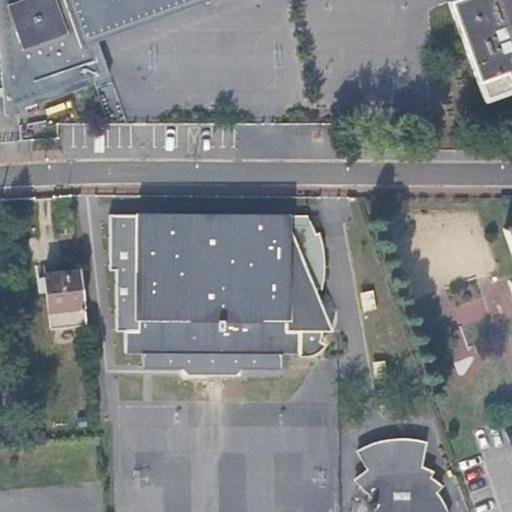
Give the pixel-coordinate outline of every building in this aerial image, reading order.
[(0,0),(0,61),(6,118),(8,117),(110,80),(97,43),(215,0),(0,0)] [(511,0),(461,0),(450,4),(486,104),(511,94),(511,0)] [(304,217),(294,217),(287,217),(135,215),(106,215),(105,270),(112,270),(111,330),(120,330),(119,352),(123,352),(138,352),(138,368),(192,368),(196,365),(219,365),(223,368),(276,368),(276,352),(295,352),(297,356),(303,356),(313,353),(320,349),(324,344),(320,340),(323,331),(331,331),(316,294),(318,290),(321,291),(323,275),(323,261),(321,249),(318,237),(313,237),(304,217)] [(511,228),(503,232),(511,256),(511,228)] [(85,324),(79,272),(44,277),(51,329),(85,324)] [(447,511),(446,508),(439,496),(446,486),(435,478),(438,471),(426,466),(431,442),(406,438),(396,438),(383,440),(371,444),(357,450),(368,469),(355,478),(381,506),(378,509),(375,511),(447,511)]
